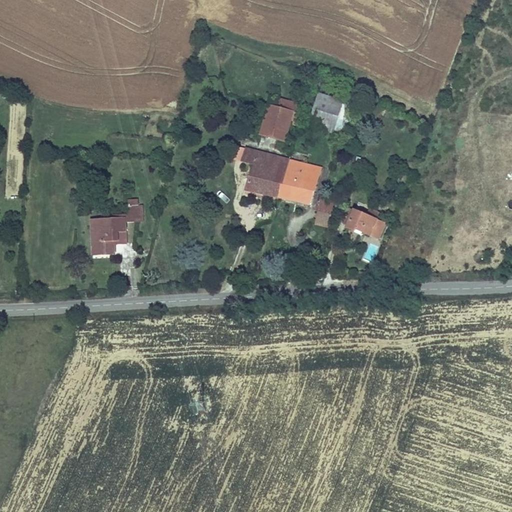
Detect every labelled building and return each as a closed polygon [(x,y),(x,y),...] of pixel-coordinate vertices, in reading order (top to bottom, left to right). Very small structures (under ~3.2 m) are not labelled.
[(333,135),(345,96),(319,88),(307,127),(333,135)] [(297,122),(302,105),(270,96),(258,137),(285,144),(291,121),(297,122)] [(240,162),(245,149),(236,147),(233,160),(240,162)] [(278,200),(289,159),(245,148),(245,149),(240,162),(240,163),(252,167),(243,192),(278,200)] [(310,206),(322,167),(289,159),(278,200),(310,206)] [(329,229),(334,202),(320,198),(315,225),(329,229)] [(144,206),(140,206),(139,200),(128,200),(129,215),(116,215),(116,219),(127,219),(127,223),(144,223),(144,206)] [(366,216),(377,220),(379,213),(369,209),(366,216)] [(366,216),(352,210),(344,230),(354,235),(355,232),(370,238),(371,237),(378,220),(377,220),(366,216)] [(116,219),(90,220),(92,258),(117,257),(116,246),(128,245),(127,223),(127,219),(116,219)] [(387,224),(378,220),(371,237),(380,241),(387,224)]
